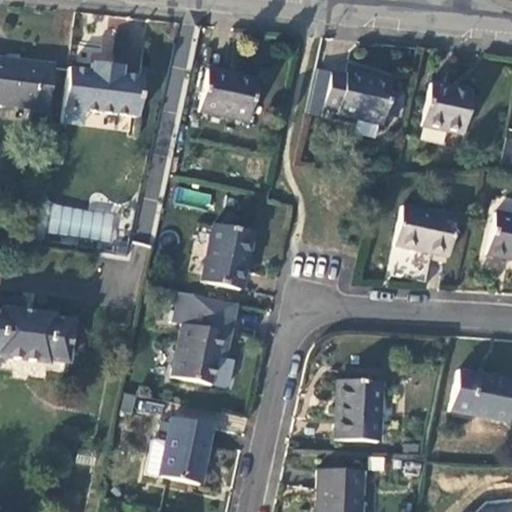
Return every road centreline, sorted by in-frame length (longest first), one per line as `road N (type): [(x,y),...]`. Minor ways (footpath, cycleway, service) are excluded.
road 1 (residential): [(251,511),(295,313),(342,306),(511,320)]
road 2 (tertiary): [(191,0),(436,19)]
